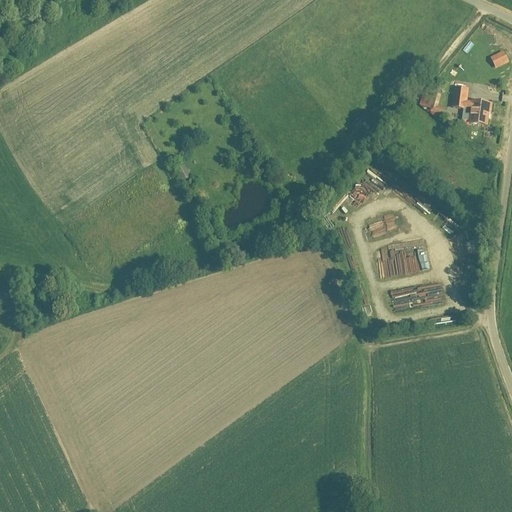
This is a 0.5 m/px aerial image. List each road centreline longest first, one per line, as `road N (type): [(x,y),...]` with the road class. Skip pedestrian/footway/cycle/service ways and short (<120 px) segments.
road 1 (unclassified): [(511,146),(489,316),(511,383)]
road 2 (track): [(0,266),(111,290),(208,262)]
